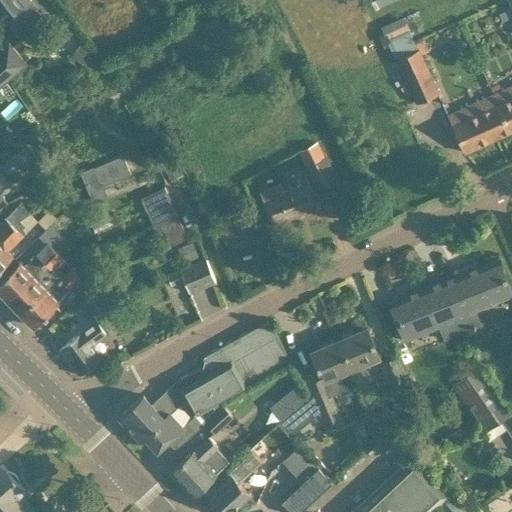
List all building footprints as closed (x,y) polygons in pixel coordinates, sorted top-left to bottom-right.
[(0,0),(0,15),(5,22),(7,21),(22,40),(45,22),(31,3),(32,2),(31,0),(0,0)] [(203,21),(215,45),(233,37),(221,13),(203,21)] [(9,41),(0,49),(0,86),(28,63),(9,41)] [(93,51),(79,42),(71,56),(84,65),(88,71),(102,63),(93,51)] [(229,82),(266,64),(255,43),(218,60),(229,82)] [(438,91),(419,49),(395,60),(414,102),(438,91)] [(511,128),(511,84),(493,93),(510,130),(511,128)] [(464,151),(510,130),(493,93),(447,114),(464,151)] [(186,174),(168,141),(151,150),(168,183),(186,174)] [(123,155),(82,172),(94,202),(106,197),(101,185),(130,173),(123,155)] [(338,177),(326,156),(306,167),(318,189),(338,177)] [(279,184),(259,192),(264,203),(273,226),(319,208),(310,185),(306,177),(297,181),(298,185),(282,191),(279,184)] [(176,213),(164,188),(141,198),(153,223),(176,213)] [(0,241),(21,221),(12,212),(0,223),(0,241)] [(186,237),(176,213),(153,223),(159,237),(165,234),(170,244),(186,237)] [(26,226),(21,221),(0,241),(0,269),(13,257),(6,249),(8,247),(9,248),(26,232),(23,229),(26,226)] [(0,292),(7,300),(57,250),(48,241),(28,261),(30,263),(25,267),(19,261),(0,280),(0,292)] [(20,313),(46,288),(59,275),(54,270),(66,259),(57,250),(7,300),(20,313)] [(498,258),(444,280),(465,332),(480,325),(474,308),(511,293),(498,258)] [(184,279),(189,293),(216,282),(206,259),(167,275),(171,285),(184,279)] [(72,267),(62,278),(59,275),(46,288),(20,313),(34,327),(55,305),(59,301),(58,300),(82,277),(72,267)] [(444,280),(390,301),(404,336),(434,324),(436,329),(440,327),(445,339),(465,332),(444,280)] [(91,303),(95,314),(110,307),(105,297),(91,303)] [(98,320),(60,347),(80,374),(101,359),(91,344),(107,333),(98,320)] [(254,328),(203,356),(204,359),(202,368),(200,367),(181,378),(180,379),(177,381),(187,396),(186,398),(196,415),(221,402),(292,361),(272,325),(257,334),(254,328)] [(341,339),(340,339),(352,367),(358,384),(370,379),(364,363),(380,355),(368,327),(354,333),(351,328),(339,334),(341,339)] [(338,412),(331,395),(358,384),(352,367),(340,339),(311,351),(319,369),(305,375),(312,394),(312,395),(280,421),(292,435),(320,412),(327,429),(342,422),(338,412)] [(408,383),(395,357),(381,364),(393,390),(408,383)] [(454,385),(477,419),(504,401),(481,366),(454,385)] [(120,416),(141,440),(145,436),(157,450),(167,441),(175,450),(195,432),(187,423),(182,426),(170,412),(186,398),(187,396),(177,381),(151,404),(143,395),(120,416)] [(511,412),(504,401),(477,419),(485,431),(501,420),(511,436),(511,412)] [(221,402),(196,415),(203,423),(204,422),(215,431),(232,415),(221,402)] [(203,423),(196,415),(187,423),(195,432),(203,424),(202,423),(203,423)] [(192,495),(229,461),(217,448),(218,446),(209,436),(170,471),(192,495)] [(297,511),(332,481),(314,461),(299,444),(282,460),(296,476),(301,481),(281,500),(292,511),(297,511)] [(239,482),(263,461),(259,456),(253,450),(228,472),(231,475),(211,494),(217,500),(213,505),(219,511),(230,511),(250,494),(239,482)] [(431,511),(450,495),(416,458),(357,511),(431,511)] [(0,511),(28,511),(29,511),(17,497),(25,489),(20,483),(19,478),(16,474),(13,472),(8,470),(3,464),(0,466),(0,511)] [(465,511),(451,496),(439,507),(443,511),(465,511)]
